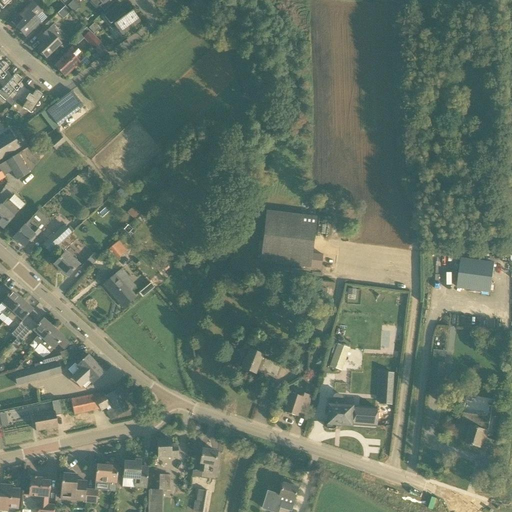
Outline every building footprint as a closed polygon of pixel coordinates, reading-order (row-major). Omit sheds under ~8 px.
[(0,0),(0,7),(2,9),(7,4),(11,4),(11,1),(12,0),(0,0)] [(75,0),(74,0),(68,6),(74,13),(78,9),(80,9),(80,1),(77,1),(75,0)] [(98,0),(102,4),(99,6),(104,11),(116,0),(98,0)] [(16,27),(15,27),(16,28),(25,37),(26,37),(33,29),(35,30),(39,26),(38,24),(40,22),(42,23),(47,18),(42,13),(36,19),(35,17),(41,12),(32,3),(32,2),(19,15),(21,17),(24,20),(16,27)] [(64,18),(71,11),(65,6),(58,13),(64,18)] [(125,16),(118,7),(104,17),(110,24),(112,23),(122,36),(140,22),(132,12),(125,16)] [(5,25),(8,31),(15,27),(12,21),(5,25)] [(89,28),(94,33),(99,29),(94,23),(89,28)] [(39,47),(37,49),(38,50),(40,55),(45,57),(46,58),(54,51),(55,52),(58,47),(59,46),(61,45),(56,40),(62,34),(53,24),(40,37),(45,42),(42,44),(39,47)] [(83,38),(94,50),(102,43),(90,31),(83,38)] [(78,64),(79,63),(84,58),(73,46),(63,56),(64,58),(54,67),(65,77),(73,69),(75,71),(80,66),(78,64)] [(0,63),(0,85),(3,88),(11,78),(5,72),(9,69),(2,62),(0,63)] [(11,78),(3,88),(0,90),(0,94),(12,106),(17,100),(25,90),(19,84),(22,81),(15,74),(11,78)] [(25,90),(17,100),(24,105),(22,108),(31,114),(36,106),(40,106),(39,102),(43,96),(35,91),(32,95),(25,90)] [(46,111),(52,119),(58,126),(83,107),(72,92),(46,111)] [(237,128),(231,134),(237,138),(242,133),(240,132),(237,128)] [(0,159),(20,147),(12,133),(0,140),(0,159)] [(60,135),(50,144),(57,151),(66,142),(60,135)] [(18,155),(6,162),(12,172),(18,181),(30,174),(18,155)] [(1,206),(0,206),(0,225),(3,229),(19,210),(7,199),(1,206)] [(150,215),(159,205),(153,200),(144,210),(150,215)] [(135,220),(140,214),(133,207),(128,213),(135,220)] [(321,269),(322,255),(312,254),(316,217),(314,217),(265,211),(259,262),(321,269)] [(41,232),(36,228),(39,224),(31,218),(13,238),(24,247),(29,241),(31,243),(41,232)] [(49,252),(58,244),(71,232),(64,225),(43,245),(49,252)] [(71,232),(58,245),(63,250),(78,238),(72,232),(71,233),(71,232)] [(127,251),(119,241),(108,250),(116,260),(127,251)] [(202,257),(214,248),(210,243),(199,252),(202,257)] [(64,254),(54,264),(64,273),(68,277),(78,265),(72,259),(73,258),(66,252),(65,253),(64,254)] [(195,263),(196,263),(202,259),(203,257),(202,257),(199,252),(191,258),(192,258),(195,263)] [(86,272),(99,257),(93,253),(80,268),(86,272)] [(495,264),(462,260),(458,288),(491,292),(495,264)] [(116,274),(104,285),(117,300),(122,306),(123,308),(125,306),(135,297),(134,296),(130,292),(133,289),(125,279),(127,277),(128,276),(122,269),(116,275),(116,274)] [(142,298),(154,288),(164,279),(157,271),(148,280),(151,283),(138,293),(142,298)] [(315,288),(314,294),(326,296),(327,290),(315,288)] [(8,318),(22,301),(12,292),(2,303),(7,308),(2,313),(7,318),(7,317),(8,318)] [(22,301),(8,318),(12,322),(12,321),(17,316),(22,321),(23,321),(27,316),(33,310),(22,301)] [(38,325),(33,331),(38,335),(34,340),(39,345),(54,329),(52,328),(43,319),(38,325)] [(20,326),(12,334),(16,339),(24,330),(20,326)] [(70,344),(64,338),(54,329),(39,345),(49,353),(54,349),(58,345),(64,351),(70,344)] [(24,330),(16,339),(21,343),(29,334),(24,330)] [(338,345),(330,366),(343,371),(351,349),(338,345)] [(262,355),(249,350),(242,369),(255,374),(257,369),(276,377),(281,365),(262,358),(262,355)] [(60,353),(53,355),(42,358),(44,364),(55,361),(62,359),(60,353)] [(104,373),(88,355),(77,366),(86,376),(79,382),(84,388),(85,389),(91,383),(93,384),(104,373)] [(65,373),(62,361),(12,374),(16,386),(65,373)] [(432,362),(430,385),(445,387),(447,363),(432,362)] [(103,393),(92,395),(95,402),(100,409),(101,411),(105,409),(109,406),(111,409),(106,412),(108,415),(111,420),(113,419),(119,416),(121,415),(129,410),(126,406),(120,395),(117,389),(107,395),(105,396),(103,393)] [(380,391),(379,405),(392,405),(392,392),(380,391)] [(288,393),(283,406),(286,407),(284,412),(289,415),(290,414),(297,416),(298,413),(305,415),(311,397),(302,394),(300,397),(288,393)] [(351,426),(376,427),(378,408),(340,406),(341,402),(343,402),(343,397),(341,395),(336,394),(334,396),(334,398),(331,398),(331,405),(328,407),(326,427),(328,429),(333,430),(336,428),(336,426),(351,427),(351,426)] [(62,415),(59,400),(52,402),(54,412),(34,416),(37,432),(57,428),(55,416),(62,415)] [(472,427),(467,444),(469,444),(469,446),(473,447),(474,446),(480,448),(483,438),(486,439),(490,426),(496,428),(499,418),(485,414),(482,423),(481,429),(472,426),(472,427)] [(178,457),(178,445),(171,445),(170,439),(157,440),(157,457),(178,457)] [(215,466),(217,452),(202,450),(200,464),(199,472),(207,473),(208,465),(215,466)] [(122,479),(122,486),(134,488),(145,488),(146,489),(148,472),(148,467),(141,466),(141,460),(135,460),(134,462),(124,462),(122,479)] [(116,492),(117,477),(118,467),(97,465),(95,483),(109,484),(109,491),(116,492)] [(61,492),(60,499),(72,500),(73,500),(74,498),(79,499),(79,501),(85,501),(86,489),(86,482),(77,481),(77,476),(67,475),(63,475),(62,482),(61,482),(61,492)] [(148,490),(146,511),(162,511),(163,493),(166,493),(166,490),(170,491),(171,475),(159,475),(159,490),(148,490)] [(47,497),(50,479),(46,479),(46,482),(41,481),(41,479),(31,478),(29,496),(40,497),(38,505),(37,511),(53,511),(54,506),(47,505),(47,497)] [(292,506),(297,488),(296,488),(296,486),(291,484),(290,486),(283,484),(279,496),(268,492),(262,508),(273,511),(277,511),(281,502),(292,506)] [(0,507),(8,508),(17,509),(18,507),(18,498),(19,490),(12,489),(11,489),(8,489),(8,486),(0,485),(0,489),(0,507)] [(86,489),(85,501),(96,502),(97,490),(86,489)] [(204,511),(208,492),(198,490),(196,501),(194,501),(193,508),(194,508),(194,511),(204,511)]
